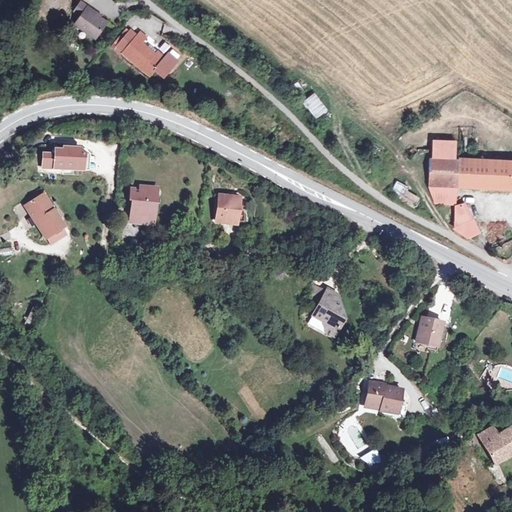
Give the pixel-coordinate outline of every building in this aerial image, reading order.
[(82,0),(79,0),(72,9),(79,14),(74,19),(93,35),(105,21),(91,10),(92,8),(82,0)] [(113,38),(116,41),(128,27),(124,24),(113,38)] [(116,41),(115,42),(121,47),(121,48),(147,72),(152,66),(161,74),(171,63),(154,47),(151,51),(148,49),(150,47),(145,43),(140,39),(145,33),(139,28),(136,31),(129,26),(128,27),(116,41)] [(150,47),(148,49),(151,51),(154,47),(147,41),(145,43),(150,47)] [(314,92),(303,100),(316,117),(327,109),(314,92)] [(81,141),(66,140),(65,142),(57,141),(56,146),(45,145),(43,159),(84,163),(86,147),(81,141)] [(455,185),(511,189),(511,160),(453,159),(454,142),(434,142),(433,158),(430,158),(428,183),(455,185)] [(134,195),(131,211),(153,214),(156,196),(153,195),(154,184),(141,182),(140,187),(132,186),(130,195),(134,195)] [(414,207),(420,196),(395,182),(389,192),(414,207)] [(455,185),(428,183),(435,202),(454,204),(455,185)] [(43,193),(30,201),(53,240),(72,230),(60,210),(57,211),(48,195),(43,193)] [(236,225),(240,200),(221,197),(217,221),(236,225)] [(461,206),(454,205),(453,226),(453,228),(466,238),(474,234),(461,206)] [(153,214),(131,211),(130,218),(152,221),(153,214)] [(10,248),(0,248),(0,257),(11,256),(10,248)] [(310,298),(319,303),(325,291),(312,284),(310,298)] [(325,291),(319,303),(311,317),(320,322),(324,334),(330,338),(342,320),(336,296),(326,290),(325,291)] [(438,347),(442,324),(422,318),(416,342),(438,347)] [(511,370),(494,365),(491,376),(511,382),(511,370)] [(370,385),(366,403),(383,407),(381,410),(392,413),(393,410),(398,410),(400,402),(403,390),(386,386),(385,389),(370,385)] [(392,413),(381,410),(381,415),(405,421),(408,404),(400,402),(398,410),(393,410),(392,413)] [(497,491),(501,489),(508,485),(499,464),(511,457),(511,427),(497,436),(491,428),(479,435),(494,464),(494,467),(486,471),(497,491)]
